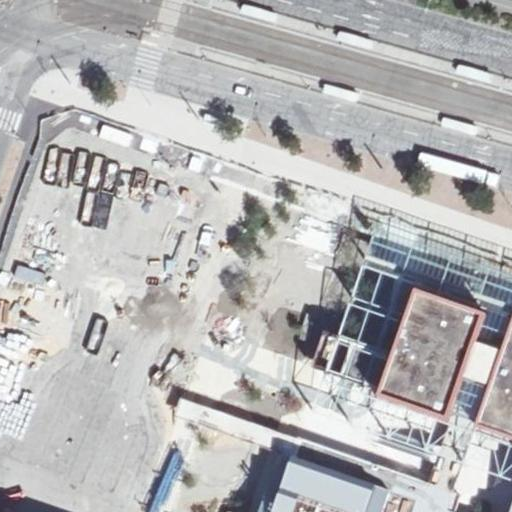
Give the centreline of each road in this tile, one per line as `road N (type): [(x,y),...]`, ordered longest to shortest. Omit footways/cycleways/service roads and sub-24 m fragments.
road 1 (secondary): [(20,29),(215,95),(511,175)]
road 2 (secondary): [(511,55),(308,0)]
